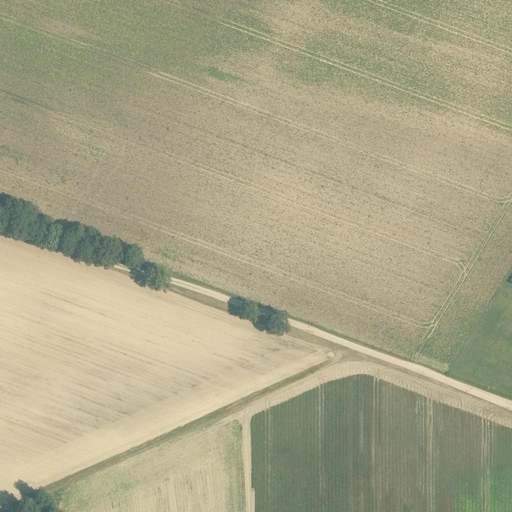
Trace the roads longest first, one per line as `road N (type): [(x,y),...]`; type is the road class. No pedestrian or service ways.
road 1 (track): [(0,213),(511,403)]
road 2 (track): [(9,511),(36,492),(357,346)]
